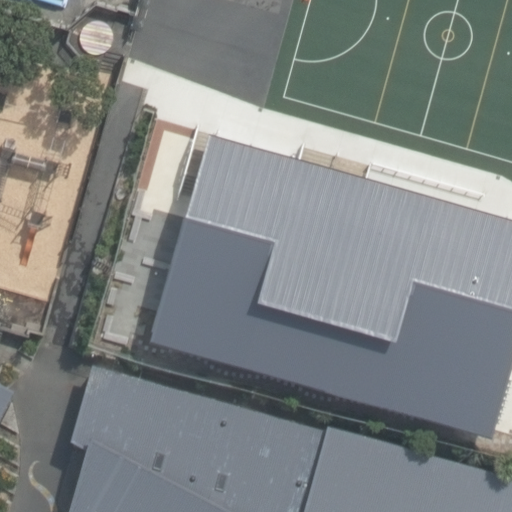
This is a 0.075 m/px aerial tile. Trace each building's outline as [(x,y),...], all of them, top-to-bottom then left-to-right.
[(207,161),(252,0),(135,0),(99,131),(207,161)] [(435,0),(307,0),(295,46),(414,78),(435,0)] [(397,136),(285,106),(249,237),(361,267),(397,136)] [(370,281),(133,217),(104,323),(341,387),(370,281)] [(509,511),(511,504),(511,474),(76,359),(51,433),(66,438),(51,511),(509,511)] [(0,374),(0,418),(19,379),(0,374)]
